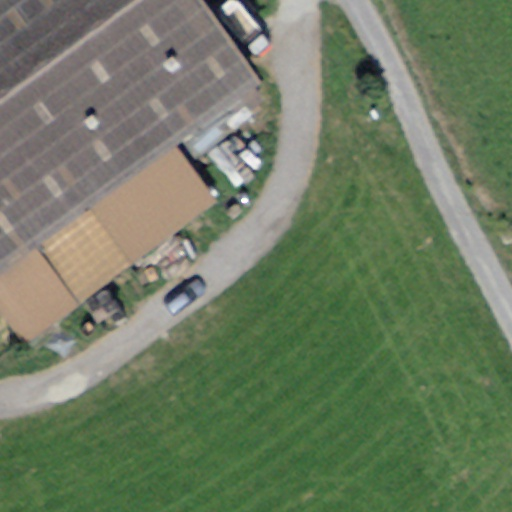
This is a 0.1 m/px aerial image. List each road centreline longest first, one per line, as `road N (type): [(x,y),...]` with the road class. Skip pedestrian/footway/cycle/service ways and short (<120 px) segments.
road 1 (track): [(0,399),(64,381),(130,347),(158,312),(238,250),(288,179),(299,0)]
road 2 (track): [(511,317),(355,0)]
